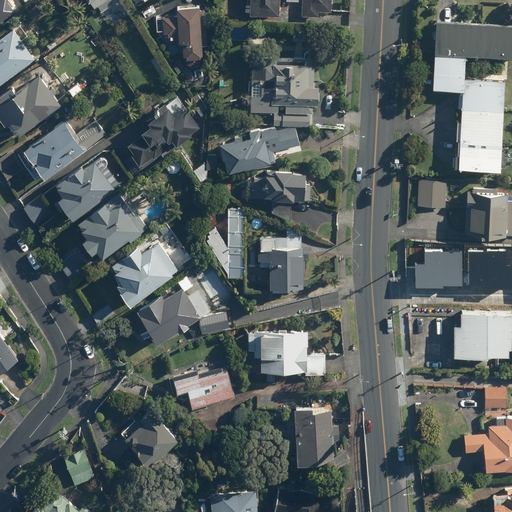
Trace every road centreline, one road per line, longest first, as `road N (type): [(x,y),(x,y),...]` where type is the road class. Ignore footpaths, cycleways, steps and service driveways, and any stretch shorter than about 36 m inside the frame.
road 1 (secondary): [(394,511),(371,265),(385,0)]
road 2 (residential): [(0,233),(63,332),(69,357),(59,402),(0,475)]
road 3 (unknown): [(373,288),(511,286)]
road 4 (unknown): [(381,372),(511,377)]
